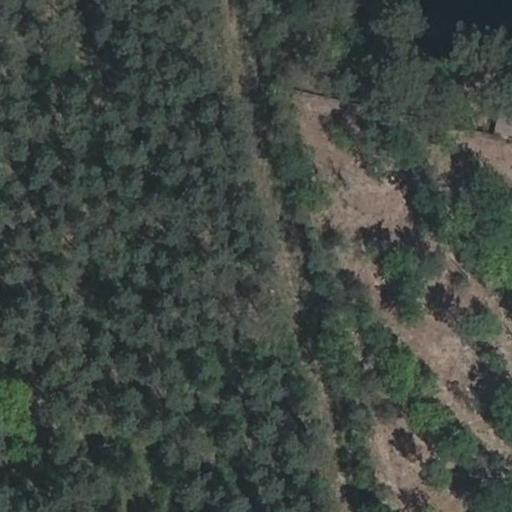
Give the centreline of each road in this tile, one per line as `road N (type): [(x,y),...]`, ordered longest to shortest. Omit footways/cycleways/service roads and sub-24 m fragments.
road 1 (track): [(238,0),(293,303),(347,511)]
road 2 (track): [(511,128),(256,102)]
